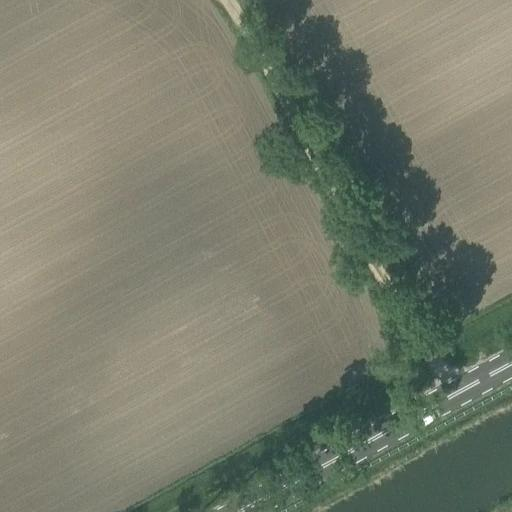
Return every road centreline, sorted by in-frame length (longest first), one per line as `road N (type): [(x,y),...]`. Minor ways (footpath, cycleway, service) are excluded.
road 1 (track): [(246,0),(456,397)]
road 2 (primary): [(245,511),(511,366)]
